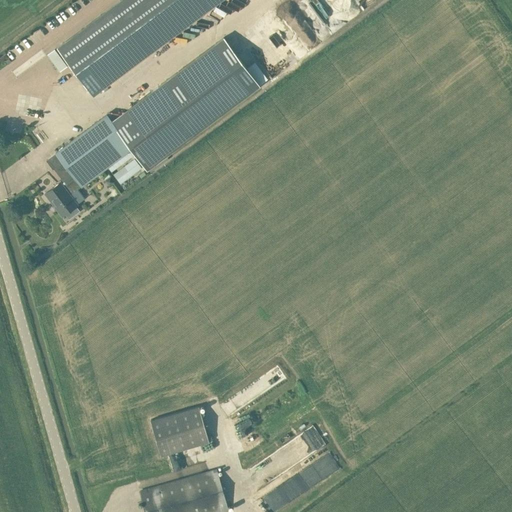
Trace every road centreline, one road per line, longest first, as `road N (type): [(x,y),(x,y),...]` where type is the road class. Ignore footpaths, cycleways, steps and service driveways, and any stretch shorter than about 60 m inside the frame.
road 1 (unclassified): [(74,511),(0,249)]
road 2 (unknown): [(227,25),(100,100),(52,108),(0,96)]
road 3 (unknown): [(110,511),(116,490),(131,478),(222,450)]
road 4 (unknown): [(0,74),(102,0)]
